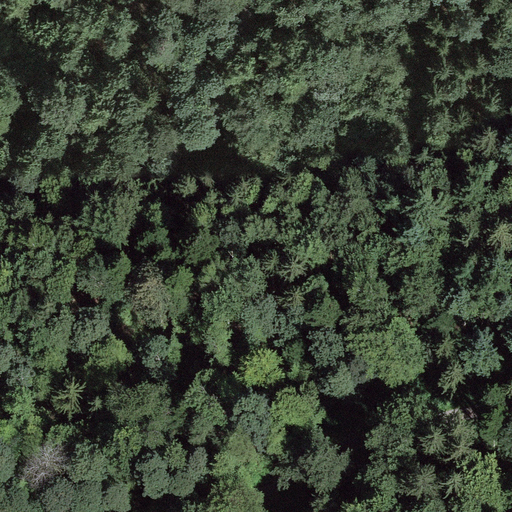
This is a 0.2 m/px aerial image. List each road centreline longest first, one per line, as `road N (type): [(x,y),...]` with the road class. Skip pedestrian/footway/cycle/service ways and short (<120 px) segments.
road 1 (track): [(0,213),(54,203),(142,164),(230,84),(251,0)]
road 2 (track): [(435,417),(226,511)]
